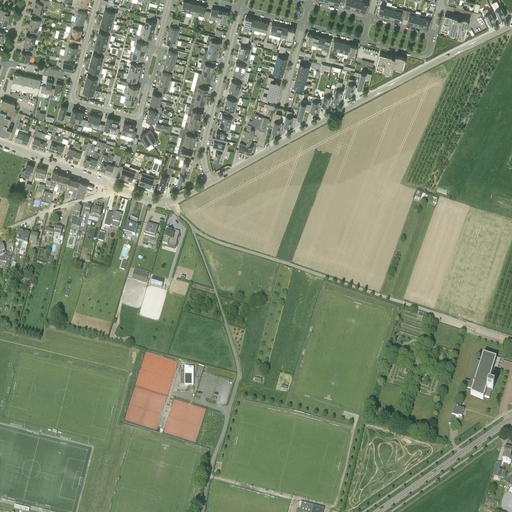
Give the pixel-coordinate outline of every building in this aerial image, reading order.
[(48,9),(50,0),(49,0),(40,0),(40,3),(36,2),(34,8),(35,8),(34,12),(43,14),(44,8),(48,9)] [(363,0),(362,0),(362,1),(360,10),(365,12),(368,1),(363,0)] [(186,12),(189,2),(183,1),(182,4),(180,4),(178,10),(186,12)] [(189,2),(186,12),(192,13),(195,4),(189,2)] [(497,3),(493,5),(499,19),(502,18),(502,17),(505,16),(504,15),(504,14),(503,12),(504,12),(502,6),(499,7),(497,3)] [(198,15),(200,5),(195,4),(192,13),(198,15)] [(206,17),(208,11),(205,10),(206,7),(200,5),(198,15),(206,17)] [(389,18),(391,9),(392,6),(386,5),(385,7),(383,16),(389,18)] [(76,16),(85,19),(86,13),(87,12),(81,11),(81,8),(76,6),(75,9),(74,15),(76,16)] [(406,10),(396,7),(396,10),(393,19),(399,20),(400,17),(404,18),(406,10)] [(0,17),(8,20),(9,14),(6,14),(7,10),(0,8),(0,17)] [(206,17),(215,19),(217,10),(212,8),(211,12),(208,11),(206,17)] [(487,8),(482,10),(489,24),(492,23),(492,22),(494,21),(494,19),(493,17),(494,16),(492,11),(489,12),(487,8)] [(105,9),(103,15),(115,18),(116,18),(117,13),(105,9)] [(220,21),(223,11),(217,10),(215,19),(220,21)] [(404,18),(408,19),(407,22),(412,24),(415,15),(415,12),(406,10),(404,18)] [(222,12),(220,21),(226,22),(227,18),(228,19),(229,15),(228,15),(229,12),(223,11),(222,12)] [(423,27),(426,15),(420,14),(420,16),(417,25),(423,27)] [(39,25),(40,22),(41,22),(42,22),(44,22),(45,17),(36,15),(35,19),(31,17),(30,23),(39,25)] [(102,20),(114,23),(115,18),(103,15),(102,19),(102,20)] [(431,17),(426,15),(423,27),(428,28),(431,17)] [(441,30),(444,31),(447,32),(447,33),(452,34),(453,35),(457,35),(456,36),(461,38),(463,38),(465,33),(468,20),(461,18),(461,19),(457,18),(457,17),(452,16),(451,17),(445,15),(441,28),(441,30)] [(83,24),(85,19),(76,16),(75,21),(72,21),(71,24),(77,25),(78,22),(83,24)] [(244,23),(243,27),(249,28),(251,19),(252,18),(246,17),(245,19),(244,23)] [(249,28),(255,30),(257,20),(251,19),(249,28)] [(114,23),(102,20),(100,26),(107,27),(107,30),(113,32),(115,33),(115,29),(113,29),(114,23)] [(144,25),(154,28),(156,22),(146,20),(144,25)] [(260,31),(261,30),(263,22),(257,20),(255,30),(260,31)] [(32,29),(31,32),(40,35),(41,31),(40,30),(39,29),(38,29),(39,25),(30,23),(28,28),(32,29)] [(69,32),(81,35),(82,29),(76,28),(77,25),(71,24),(70,26),(71,27),(69,32)] [(144,25),(142,24),(141,30),(153,33),(154,28),(144,25)] [(170,26),(169,32),(179,34),(181,26),(178,25),(175,24),(174,27),(170,26)] [(275,35),(277,26),(272,24),(269,34),(275,35)] [(283,27),(277,26),(275,35),(281,37),(283,27)] [(283,27),(281,37),(286,38),(289,29),(283,27)] [(289,28),(289,29),(286,38),(292,40),(293,36),(294,32),(294,30),(289,28)] [(152,39),(153,33),(141,30),(138,29),(136,34),(135,34),(134,37),(140,39),(140,36),(152,39)] [(97,37),(110,40),(111,35),(112,35),(113,32),(107,30),(106,33),(99,31),(97,37)] [(25,40),(35,43),(38,44),(40,35),(31,32),(31,36),(27,35),(25,40)] [(66,41),(73,42),(73,39),(80,41),(81,35),(69,32),(66,41)] [(308,36),(307,36),(306,39),(307,39),(306,43),(311,45),(314,35),(308,33),(308,36)] [(206,44),(209,45),(219,47),(220,47),(221,44),(220,44),(221,42),(214,40),(215,37),(209,35),(206,44)] [(319,37),(314,35),(311,45),(317,46),(319,37)] [(97,37),(96,42),(108,46),(110,40),(97,37)] [(133,46),(135,46),(145,49),(147,43),(139,41),(140,39),(134,37),(132,37),(132,39),(135,40),(133,46)] [(177,40),(167,37),(166,42),(174,44),(173,47),(176,48),(178,40),(177,39),(177,40)] [(323,48),(323,46),(325,38),(319,37),(317,46),(323,48)] [(28,47),(27,50),(35,52),(37,48),(35,48),(35,46),(34,46),(35,43),(25,40),(24,46),(28,47)] [(66,44),(65,49),(76,52),(78,47),(72,45),(73,42),(66,41),(64,40),(64,43),(66,44)] [(102,50),(101,53),(109,55),(110,51),(107,51),(108,46),(96,42),(95,48),(102,50)] [(343,53),(345,43),(340,42),(337,50),(337,52),(343,53)] [(253,45),(251,44),(248,44),(247,43),(246,47),(240,45),(239,51),(251,54),(253,45)] [(348,55),(351,45),(345,43),(343,53),(348,55)] [(351,45),(348,55),(354,56),(355,52),(356,52),(357,49),(356,49),(357,46),(351,45)] [(144,54),(145,49),(135,46),(134,51),(144,54)] [(74,58),(76,52),(65,49),(63,55),(60,54),(59,57),(62,58),(68,59),(69,57),(74,58)] [(167,56),(177,58),(179,50),(173,49),(172,51),(168,50),(167,56)] [(203,55),(202,58),(209,60),(210,56),(216,58),(217,56),(218,56),(219,53),(218,53),(208,50),(205,49),(203,55)] [(34,57),(35,52),(27,50),(26,53),(22,52),(20,58),(30,60),(31,57),(32,57),(33,56),(34,57)] [(143,60),(144,54),(134,51),(132,57),(132,56),(131,59),(137,61),(138,58),(143,60)] [(239,51),(238,56),(243,58),(242,61),(248,62),(251,54),(239,51)] [(92,59),(104,62),(105,57),(108,58),(109,55),(101,53),(100,56),(93,54),(92,59)] [(382,70),(382,71),(391,74),(393,67),(398,68),(397,68),(398,65),(403,66),(405,58),(396,55),(395,58),(392,57),(392,56),(380,53),(376,66),(380,67),(379,69),(382,70)] [(276,61),(285,64),(287,58),(277,56),(276,61)] [(67,62),(68,59),(62,58),(60,67),(72,70),(74,64),(67,62)] [(202,58),(200,67),(203,68),(213,71),(214,65),(208,64),(209,60),(202,58)] [(104,62),(92,59),(91,63),(90,65),(103,68),(104,62)] [(131,63),(130,68),(140,71),(141,65),(136,64),(137,61),(131,59),(130,63),(131,63)] [(175,64),(165,61),(164,67),(168,68),(167,70),(173,72),(175,64)] [(236,63),(234,69),(246,72),(248,62),(242,61),(242,64),(236,63)] [(274,67),(284,69),(285,64),(276,61),(274,67)] [(298,69),(308,72),(309,66),(300,64),(298,69)] [(103,68),(90,65),(89,70),(96,72),(95,75),(101,76),(103,77),(104,74),(101,73),(103,68)] [(282,75),(284,69),(274,67),(273,73),(282,75)] [(138,76),(140,71),(130,68),(128,73),(138,76)] [(234,69),(233,74),(239,75),(238,78),(244,80),(246,72),(234,69)] [(306,77),(308,72),(298,69),(297,75),(306,77)] [(361,72),(357,87),(360,88),(362,89),(364,84),(365,79),(370,80),(371,74),(366,72),(366,74),(361,72)] [(16,89),(17,89),(20,75),(20,74),(16,73),(16,74),(14,73),(13,79),(12,81),(9,80),(7,93),(10,93),(11,87),(17,88),(16,89)] [(197,78),(196,82),(203,83),(204,80),(210,81),(211,79),(212,80),(213,77),(212,76),(202,73),(201,76),(198,75),(197,78)] [(30,77),(20,75),(17,89),(20,90),(20,89),(24,89),(24,91),(27,91),(30,77)] [(87,76),(86,81),(96,84),(98,85),(100,80),(101,76),(95,75),(94,78),(87,76)] [(305,83),(306,77),(297,75),(295,81),(305,83)] [(268,76),(267,82),(270,83),(268,90),(277,92),(280,84),(278,83),(278,82),(275,82),(273,82),(274,78),(268,76)] [(27,91),(30,92),(30,91),(35,92),(35,93),(38,94),(41,79),(30,77),(27,91)] [(172,80),(170,79),(170,80),(161,77),(160,83),(171,86),(172,80)] [(231,80),(230,85),(242,88),(244,80),(238,78),(237,81),(231,80)] [(349,78),(345,93),(348,94),(351,95),(351,94),(352,92),(353,90),(354,90),(356,85),(352,84),(354,79),(349,78)] [(127,85),(125,90),(137,93),(139,88),(128,85),(128,82),(122,80),(121,84),(127,85)] [(50,94),(51,88),(53,82),(47,81),(46,86),(42,86),(41,92),(50,94)] [(303,89),(305,83),(295,81),(294,86),(303,89)] [(338,81),(333,99),(337,100),(339,101),(340,100),(340,98),(341,96),(342,96),(344,91),(341,90),(343,82),(338,81)] [(196,82),(194,91),(197,92),(207,94),(208,89),(202,87),(203,83),(196,82)] [(51,88),(50,94),(59,96),(62,84),(56,83),(55,88),(51,88)] [(169,91),(171,86),(160,83),(158,91),(159,91),(164,92),(164,90),(169,91)] [(230,85),(228,91),(234,92),(233,96),(239,97),(242,88),(230,85)] [(94,89),(84,87),(83,92),(95,95),(96,90),(94,89)] [(326,87),(321,105),(325,106),(327,106),(328,106),(328,104),(329,102),(330,102),(332,96),(329,95),(331,88),(326,87)] [(124,96),(126,96),(136,98),(137,93),(125,90),(124,96)] [(263,95),(262,101),(268,102),(268,99),(271,100),(273,101),(273,100),(275,101),(277,92),(268,90),(267,96),(263,95)] [(164,92),(159,91),(158,94),(153,93),(151,98),(161,101),(163,95),(164,96),(165,93),(164,92)] [(311,104),(309,111),(313,111),(316,112),(316,110),(317,107),(319,108),(320,102),(317,101),(318,97),(313,95),(311,104)] [(134,104),(136,98),(126,96),(124,104),(128,105),(129,103),(134,104)] [(191,101),(190,105),(197,107),(198,103),(204,105),(205,103),(206,103),(206,100),(206,99),(196,97),(193,96),(191,101)] [(227,97),(225,103),(237,107),(239,97),(233,96),(232,99),(228,98),(227,97)] [(155,108),(161,110),(162,107),(160,106),(161,101),(151,98),(150,103),(156,105),(155,108)] [(16,130),(17,128),(19,121),(22,114),(19,113),(13,130),(12,130),(12,129),(8,128),(16,107),(14,107),(15,104),(2,99),(0,105),(0,133),(6,136),(7,134),(10,135),(11,133),(14,134),(16,130)] [(225,103),(224,108),(229,110),(229,113),(235,115),(238,115),(238,112),(236,111),(237,107),(225,103)] [(301,103),(297,118),(300,119),(302,120),(304,115),(305,109),(309,111),(311,104),(306,103),(306,104),(301,103)] [(190,105),(188,114),(201,117),(202,117),(203,114),(202,114),(202,112),(196,110),(197,107),(190,105)] [(67,121),(68,115),(65,114),(67,108),(61,106),(58,118),(67,121)] [(147,115),(159,118),(159,117),(158,117),(159,112),(161,112),(161,110),(155,108),(155,111),(149,109),(147,115)] [(68,115),(67,121),(75,123),(79,111),(78,111),(74,109),(72,116),(68,115)] [(40,111),(37,110),(35,116),(39,117),(38,118),(43,120),(45,114),(39,112),(40,111)] [(287,110),(283,125),(287,126),(290,127),(290,126),(290,125),(291,122),(294,123),(295,117),(291,116),(292,111),(291,111),(290,111),(287,110)] [(75,123),(84,125),(85,119),(82,118),(83,116),(84,112),(79,111),(75,123)] [(222,115),(221,120),(231,123),(232,124),(235,115),(229,113),(228,116),(222,115)] [(251,125),(247,140),(251,141),(253,132),(254,132),(255,129),(259,130),(265,132),(269,121),(269,119),(262,117),(258,116),(258,115),(254,113),(254,114),(252,121),(251,125)] [(276,113),(271,131),(275,132),(278,133),(278,132),(278,130),(279,130),(279,128),(281,128),(282,123),(279,122),(281,114),(276,113)] [(92,128),(93,125),(96,115),(90,114),(88,120),(85,119),(84,125),(92,128)] [(188,114),(186,119),(199,123),(201,117),(188,114)] [(101,117),(96,115),(93,125),(98,127),(98,129),(101,130),(102,124),(99,123),(101,117)] [(157,123),(159,118),(147,115),(146,120),(156,123),(157,123)] [(102,124),(101,130),(109,132),(113,120),(107,118),(105,123),(105,124),(102,124)] [(186,119),(184,128),(191,130),(192,126),(198,128),(199,123),(186,119)] [(118,121),(113,120),(109,132),(118,134),(119,128),(117,127),(118,121)] [(221,120),(219,126),(225,127),(224,130),(230,132),(231,129),(230,128),(231,123),(221,120)] [(121,134),(126,135),(129,124),(124,123),(121,134)] [(135,126),(129,124),(126,135),(132,137),(135,126)] [(241,137),(238,150),(244,152),(247,140),(251,125),(248,124),(246,130),(244,130),(242,134),(245,135),(244,138),(241,137)] [(38,147),(43,133),(38,131),(39,126),(36,125),(35,129),(33,133),(36,134),(35,137),(32,145),(38,147)] [(184,128),(182,137),(195,141),(195,140),(196,141),(197,138),(196,137),(196,135),(190,134),(191,130),(184,128)] [(50,139),(53,140),(52,141),(51,141),(49,149),(55,151),(60,137),(57,136),(58,135),(55,134),(57,130),(54,129),(53,129),(50,139)] [(151,130),(145,133),(152,144),(157,141),(151,130)] [(217,132),(215,138),(222,140),(226,140),(227,135),(229,135),(230,132),(224,130),(223,134),(221,133),(217,132)] [(15,139),(21,141),(24,134),(24,133),(18,131),(15,139)] [(30,135),(24,133),(24,134),(21,141),(27,143),(30,135)] [(45,137),(46,134),(43,133),(38,147),(44,149),(46,141),(47,138),(45,137)] [(55,151),(62,153),(64,146),(65,143),(62,142),(63,138),(65,134),(64,134),(62,133),(61,136),(61,137),(60,137),(55,151)] [(147,147),(152,144),(145,133),(140,136),(147,147)] [(182,137),(179,146),(186,148),(187,144),(193,146),(194,144),(195,144),(196,141),(195,141),(182,137)] [(66,155),(73,157),(78,143),(78,142),(75,140),(73,146),(72,148),(69,147),(66,155)] [(214,141),(213,147),(219,148),(223,149),(225,144),(227,144),(228,141),(226,140),(222,140),(221,142),(218,142),(214,141)] [(247,140),(244,152),(250,153),(252,145),(250,144),(250,142),(251,142),(251,141),(247,140)] [(89,165),(93,155),(88,153),(92,143),(88,142),(87,144),(85,150),(84,155),(86,156),(83,163),(89,165)] [(81,144),(78,143),(73,157),(79,160),(82,152),(78,151),(81,144)] [(178,150),(177,155),(178,156),(184,157),(185,153),(191,155),(191,153),(192,153),(193,151),(192,150),(186,148),(179,146),(178,150)] [(215,157),(213,161),(219,162),(220,158),(223,159),(225,150),(223,149),(219,148),(219,151),(216,151),(216,153),(215,153),(214,157),(215,157)] [(99,153),(94,151),(93,155),(89,165),(95,167),(97,160),(96,160),(99,153)] [(100,169),(105,171),(108,163),(109,161),(111,155),(112,153),(109,152),(108,155),(106,155),(105,156),(102,155),(100,161),(102,162),(100,169)] [(178,156),(178,159),(183,160),(181,171),(187,172),(188,168),(189,164),(189,162),(184,160),(185,157),(184,157),(178,156)] [(108,163),(105,171),(111,173),(114,165),(108,163)] [(33,166),(27,164),(24,172),(27,173),(26,176),(29,177),(31,174),(30,174),(33,166)] [(126,178),(129,170),(130,167),(124,165),(123,166),(120,165),(117,171),(121,173),(120,176),(126,178)] [(47,169),(37,167),(35,175),(38,176),(45,178),(45,175),(45,174),(47,169)] [(136,178),(139,172),(135,171),(135,172),(129,170),(126,178),(132,180),(133,177),(136,178)] [(55,185),(57,180),(58,173),(53,171),(51,180),(50,180),(48,184),(55,186),(55,185)] [(145,185),(149,174),(143,172),(142,173),(141,173),(139,172),(136,178),(140,179),(138,183),(145,185)] [(169,182),(171,177),(172,173),(167,172),(166,176),(162,175),(158,187),(159,187),(159,188),(163,189),(163,188),(164,188),(166,181),(169,182)] [(180,173),(177,184),(183,185),(184,183),(185,179),(186,175),(180,173)] [(64,175),(61,175),(61,174),(60,174),(59,174),(58,174),(55,185),(58,186),(57,190),(60,191),(64,175)] [(149,174),(145,185),(151,187),(152,184),(156,185),(157,179),(154,178),(155,176),(149,174)] [(67,185),(69,178),(70,177),(64,175),(60,191),(59,192),(63,193),(64,188),(64,189),(66,189),(67,185)] [(66,189),(65,192),(68,193),(70,189),(73,190),(73,191),(77,192),(78,188),(79,181),(69,178),(67,185),(66,189)] [(84,198),(84,197),(86,189),(92,190),(93,189),(93,188),(93,187),(92,186),(88,185),(79,181),(78,188),(77,192),(76,195),(84,198)] [(27,183),(23,197),(28,199),(32,184),(27,183)] [(41,191),(43,192),(44,192),(44,191),(46,185),(39,183),(38,190),(41,191)] [(38,209),(43,210),(44,205),(49,206),(50,205),(53,193),(44,191),(44,192),(43,192),(42,196),(38,209)] [(418,191),(415,198),(420,200),(421,197),(424,199),(426,194),(418,191)] [(86,206),(84,215),(83,215),(82,218),(81,223),(84,224),(82,232),(85,233),(90,215),(92,208),(86,206)] [(78,221),(77,226),(80,227),(81,223),(82,218),(79,218),(81,209),(79,207),(78,207),(75,208),(73,214),(73,217),(72,220),(75,220),(78,221)] [(100,218),(102,210),(92,208),(90,215),(94,216),(94,218),(98,219),(99,217),(100,218)] [(115,226),(118,227),(122,215),(115,214),(115,215),(113,214),(108,212),(104,227),(106,227),(107,226),(110,227),(110,225),(111,221),(116,223),(115,226)] [(138,220),(131,218),(129,223),(126,222),(124,231),(132,233),(132,235),(135,236),(138,226),(136,225),(138,220)] [(97,239),(99,231),(102,224),(98,222),(93,238),(97,239)] [(157,227),(158,226),(151,223),(150,225),(147,224),(144,235),(150,237),(149,241),(157,243),(159,235),(156,234),(158,227),(157,227)] [(56,227),(54,231),(52,240),(59,242),(59,244),(62,245),(62,242),(65,229),(62,228),(61,229),(56,227)] [(45,228),(41,242),(45,243),(46,239),(52,240),(54,231),(48,230),(48,229),(45,228)] [(172,231),(168,230),(169,229),(168,228),(168,230),(167,229),(163,244),(167,246),(168,244),(175,246),(180,232),(174,230),(174,232),(172,231)] [(19,231),(16,241),(19,242),(16,252),(19,253),(25,233),(19,231)] [(105,232),(99,231),(97,239),(103,242),(105,232)] [(30,235),(25,233),(19,253),(20,252),(25,253),(30,235)] [(39,236),(32,234),(29,242),(33,243),(32,246),(39,248),(41,240),(38,239),(39,236)] [(132,280),(146,284),(148,276),(134,271),(132,280)] [(159,281),(152,278),(151,283),(158,285),(157,287),(162,288),(164,280),(160,279),(159,281)] [(488,385),(493,367),(495,367),(497,358),(494,357),(493,358),(483,355),(480,363),(476,361),(469,382),(465,381),(463,387),(472,390),(470,396),(483,400),(484,397),(489,399),(492,391),(493,387),(488,385)] [(184,372),(180,372),(180,385),(184,385),(184,386),(193,386),(193,367),(181,367),(181,368),(184,368),(184,372)] [(452,412),(451,415),(449,424),(453,425),(455,416),(457,417),(458,418),(459,416),(462,417),(464,410),(455,407),(453,412),(452,412)] [(502,458),(511,461),(511,459),(511,456),(510,456),(511,448),(505,447),(502,458)] [(499,477),(500,474),(502,470),(499,469),(501,464),(497,462),(493,475),(499,477)] [(323,511),(324,508),(318,506),(302,502),(300,510),(296,510),(295,511),(323,511)]
